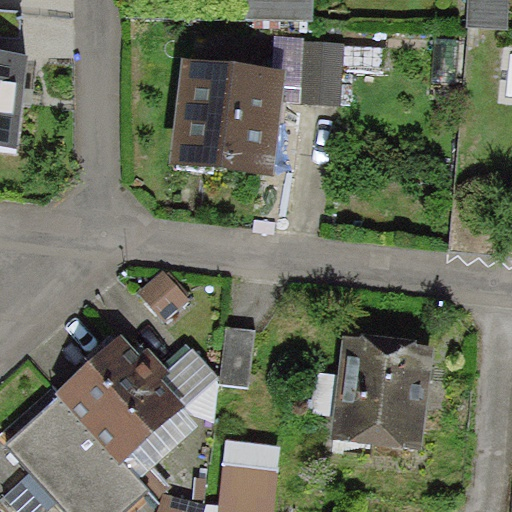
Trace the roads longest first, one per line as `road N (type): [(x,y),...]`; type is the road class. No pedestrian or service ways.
road 1 (residential): [(511,296),(77,248)]
road 2 (residential): [(77,248),(86,0)]
